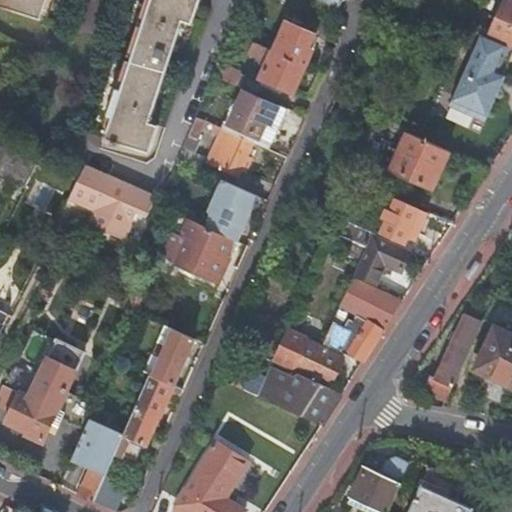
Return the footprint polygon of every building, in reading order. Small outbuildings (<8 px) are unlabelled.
[(46,0),(0,0),(0,3),(41,17),(46,0)] [(199,0),(151,0),(105,135),(112,137),(110,141),(116,144),(118,139),(149,150),(158,125),(148,122),(184,19),(192,22),(199,0)] [(342,1),(339,0),(313,0),(311,5),(336,15),(342,1)] [(511,0),(505,0),(489,37),(506,45),(511,47),(511,0)] [(274,50),(306,65),(314,49),(309,47),(314,34),(288,22),(274,50)] [(492,77),(506,45),(489,37),(482,35),(454,94),(477,104),(475,110),(487,116),(502,81),(492,77)] [(293,93),(306,65),(274,50),(253,41),(249,52),(258,56),(262,63),(266,65),(260,77),(261,78),(282,88),(293,93)] [(243,71),(220,61),(214,74),(237,84),(243,71)] [(282,88),(261,78),(259,83),(280,92),(282,88)] [(277,104),(244,89),(237,104),(227,124),(259,139),(266,123),(270,125),(279,105),(277,104)] [(0,101),(6,104),(9,97),(0,92),(0,101)] [(477,104),(454,94),(451,100),(461,104),(475,110),(477,104)] [(287,107),(277,102),(277,104),(279,105),(270,125),(266,123),(259,139),(227,124),(237,104),(232,102),(219,128),(252,142),(268,150),(287,107)] [(203,121),(195,117),(177,159),(198,169),(200,170),(206,157),(191,151),(203,126),(201,124),(203,121)] [(209,162),(223,169),(224,167),(237,174),(240,167),(246,170),(251,160),(245,158),(252,142),(219,128),(214,126),(211,132),(221,136),(209,162)] [(433,189),(450,152),(416,136),(408,133),(391,170),(433,189)] [(13,148),(0,141),(0,173),(12,149),(13,148)] [(0,176),(25,189),(38,162),(12,149),(0,173),(0,176)] [(101,195),(110,177),(83,166),(76,181),(74,184),(101,195)] [(146,215),(155,194),(110,177),(101,195),(94,208),(91,217),(100,221),(97,227),(122,238),(135,211),(146,215)] [(238,241),(258,195),(222,179),(200,224),(231,238),(238,241)] [(94,208),(101,195),(74,184),(68,197),(94,208)] [(403,243),(419,209),(397,199),(391,213),(386,211),(384,217),(388,219),(382,233),(403,243)] [(193,213),(182,206),(178,215),(188,219),(190,220),(193,213)] [(372,234),(373,233),(337,216),(330,231),(366,248),(360,261),(354,275),(373,284),(380,271),(388,275),(391,267),(401,272),(410,253),(372,234)] [(88,223),(97,227),(100,221),(91,217),(88,223)] [(180,237),(170,233),(160,257),(213,281),(231,238),(200,224),(190,220),(188,219),(180,237)] [(339,251),(360,261),(366,248),(330,231),(325,242),(340,250),(339,251)] [(418,279),(430,260),(417,254),(407,274),(418,279)] [(375,343),(403,302),(352,278),(329,331),(323,344),(363,362),(375,343)] [(0,332),(8,315),(6,314),(0,326),(0,332)] [(447,404),(483,325),(466,317),(456,338),(453,344),(435,381),(431,380),(424,394),(447,404)] [(149,375),(168,383),(173,385),(194,339),(163,325),(155,343),(165,347),(160,358),(150,354),(142,372),(149,375)] [(511,396),(511,336),(496,329),(473,379),(511,396)] [(85,354),(56,339),(55,341),(33,330),(0,395),(0,420),(25,433),(24,435),(40,443),(85,354)] [(272,361),(294,371),(294,370),(331,386),(343,357),(306,341),(307,339),(286,330),(280,343),(272,361)] [(165,347),(155,343),(150,354),(160,358),(165,347)] [(240,365),(231,384),(239,388),(248,371),(240,365)] [(331,411),(342,394),(305,376),(298,373),(294,375),(272,366),(271,367),(272,367),(267,380),(259,397),(321,426),(331,411)] [(267,380),(248,371),(239,388),(259,397),(267,380)] [(122,436),(118,445),(136,453),(142,440),(144,441),(157,411),(161,412),(170,394),(172,390),(166,387),(168,383),(149,375),(122,436)] [(173,385),(168,383),(166,387),(172,390),(170,394),(179,398),(183,390),(173,385)] [(78,495),(93,502),(99,488),(118,445),(122,436),(89,421),(74,456),(92,465),(78,495)] [(246,462),(215,443),(173,511),(243,511),(245,510),(222,496),(226,490),(228,491),(246,462)] [(411,465),(419,447),(406,445),(400,459),(411,465)] [(381,475),(365,467),(357,483),(349,499),(377,511),(389,511),(402,485),(411,465),(400,459),(397,458),(387,462),(381,475)] [(93,502),(113,511),(115,511),(122,499),(99,488),(93,502)] [(469,511),(470,510),(421,488),(409,511),(469,511)] [(377,511),(349,499),(347,504),(364,511),(377,511)] [(511,511),(511,499),(510,499),(501,511),(511,511)]
